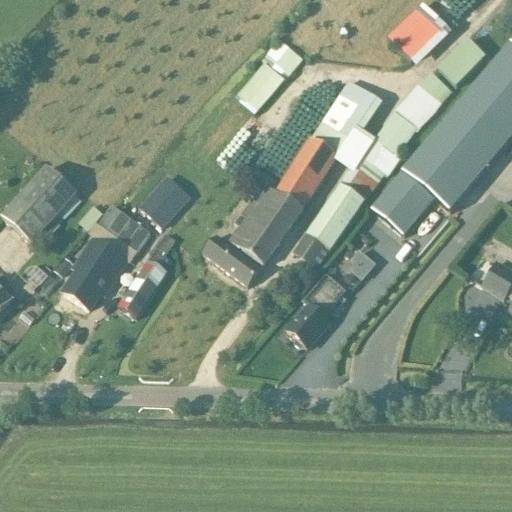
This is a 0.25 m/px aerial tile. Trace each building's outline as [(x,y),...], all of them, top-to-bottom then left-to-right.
[(423,9),(388,44),(411,69),(447,34),(423,9)] [(279,41),(261,62),(285,83),(303,61),(279,41)] [(468,46),(437,78),(455,96),(486,64),(468,46)] [(449,217),(511,141),(511,50),(372,215),(403,241),(433,204),(449,217)] [(248,118),(280,84),(262,67),(230,101),(248,118)] [(304,215),(338,163),(310,145),(276,197),(304,215)] [(53,223),(77,198),(47,172),(2,223),(31,248),(41,237),(53,223)] [(154,209),(146,218),(162,232),(189,202),(167,182),(148,203),(154,209)] [(304,215),(276,197),(263,189),(235,228),(239,231),(227,248),(216,241),(203,259),(248,291),(304,215)] [(341,190),(294,257),(316,273),(329,254),(330,255),(364,206),(341,190)] [(105,220),(98,230),(137,257),(150,238),(122,219),(111,211),(111,212),(105,220)] [(451,221),(458,227),(466,217),(458,211),(451,221)] [(53,223),(41,237),(47,243),(60,229),(53,223)] [(165,239),(149,265),(157,271),(175,246),(165,239)] [(83,267),(64,296),(89,313),(108,284),(112,286),(126,265),(94,244),(80,265),(83,267)] [(65,263),(54,275),(62,281),(72,269),(65,263)] [(148,265),(118,310),(137,323),(167,277),(148,265)] [(511,276),(497,267),(483,291),(503,303),(506,299),(511,302),(511,311),(508,318),(511,319),(511,276)] [(29,271),(25,277),(39,290),(48,280),(36,270),(29,271)] [(0,318),(13,304),(3,296),(11,288),(1,279),(0,280),(0,318)] [(308,311),(287,336),(296,344),(295,349),(300,353),(305,351),(307,353),(329,327),(323,322),(332,312),(335,315),(345,304),(341,301),(345,296),(326,280),(303,307),(308,311)]
